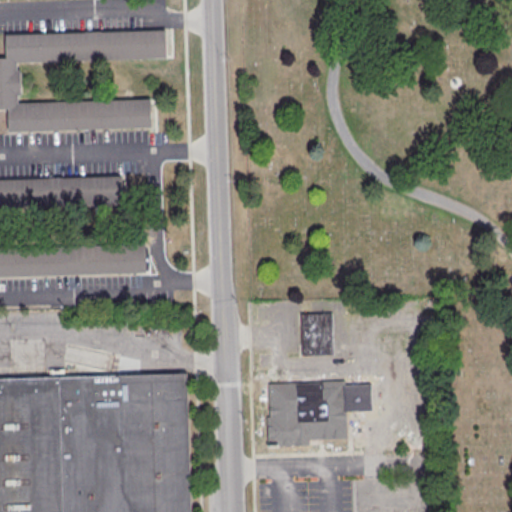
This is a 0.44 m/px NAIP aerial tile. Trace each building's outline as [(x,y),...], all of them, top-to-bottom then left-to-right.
[(152,128),(10,133),(9,109),(0,109),(0,58),(7,58),(6,36),(167,31),(168,59),(19,64),(20,105),(152,101),(152,128)] [(123,178),(0,181),(0,279),(148,275),(147,246),(0,249),(0,208),(124,205),(123,178)] [(303,315),(334,314),(336,355),(304,357),(303,315)] [(0,511),(0,379),(190,374),(193,511),(0,511)] [(346,382),(348,439),(310,441),(311,448),(269,449),(268,418),(271,418),(270,410),(267,410),(266,385),(346,382)]
